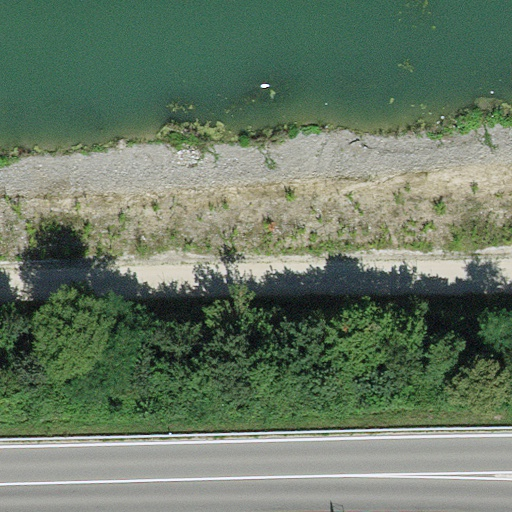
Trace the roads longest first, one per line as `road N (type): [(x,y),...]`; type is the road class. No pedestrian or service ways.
road 1 (track): [(0,289),(511,266)]
road 2 (primary): [(222,476),(511,498)]
road 3 (primary): [(511,466),(222,476)]
road 4 (primary): [(222,476),(0,483)]
